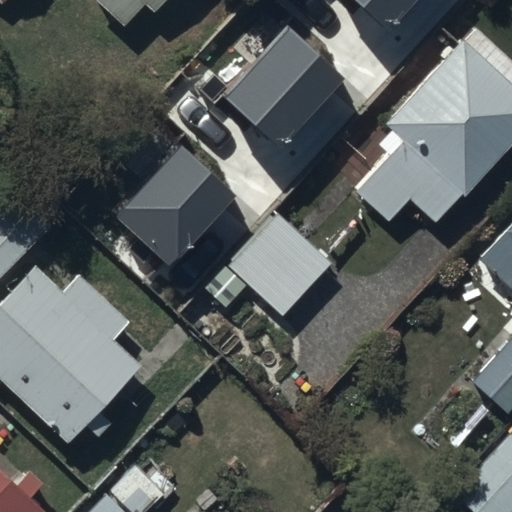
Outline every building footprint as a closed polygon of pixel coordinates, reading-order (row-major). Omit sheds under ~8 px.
[(104,0),(118,13),(130,0),(104,0)] [(358,0),(390,28),(415,0),(358,0)] [(291,26),(226,96),(281,147),(346,76),(291,26)] [(511,127),(511,79),(456,32),(385,114),(406,132),(359,186),(389,211),(405,192),(432,216),(458,186),(461,188),(511,127)] [(180,145),(115,216),(171,267),(236,196),(180,145)] [(0,269),(48,219),(11,185),(0,196),(0,269)] [(327,255),(275,206),(224,259),(276,309),(327,255)] [(511,211),(477,251),(511,282),(511,211)] [(58,282),(30,256),(0,287),(0,373),(62,434),(81,416),(92,429),(108,416),(95,401),(135,357),(110,330),(123,314),(75,267),(58,282)] [(511,396),(511,325),(469,375),(504,405),(511,396)] [(502,511),(511,502),(511,429),(507,425),(450,489),(476,511),(502,511)] [(131,453),(75,511),(137,511),(135,510),(146,499),(155,508),(175,486),(153,466),(149,470),(131,453)] [(0,511),(35,511),(43,505),(25,488),(38,475),(24,462),(12,474),(0,463),(0,511)]
